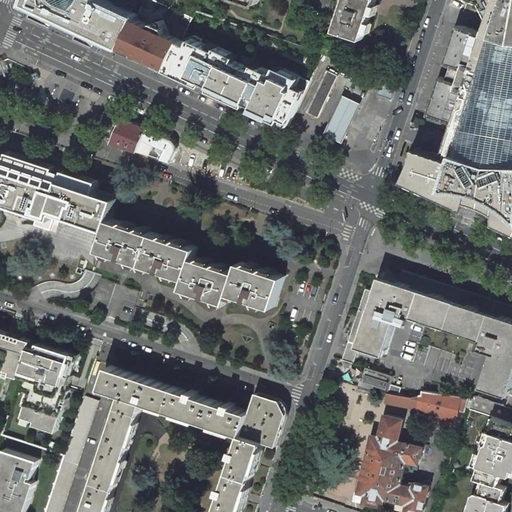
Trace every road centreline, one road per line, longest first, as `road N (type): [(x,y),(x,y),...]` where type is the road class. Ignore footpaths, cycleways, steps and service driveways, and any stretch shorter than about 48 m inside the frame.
road 1 (primary): [(372,194),(0,25)]
road 2 (residential): [(0,113),(360,233)]
road 3 (residential): [(308,396),(0,293)]
road 4 (residential): [(439,0),(372,194)]
road 5 (residential): [(360,233),(308,396)]
road 6 (primary): [(511,260),(372,194)]
